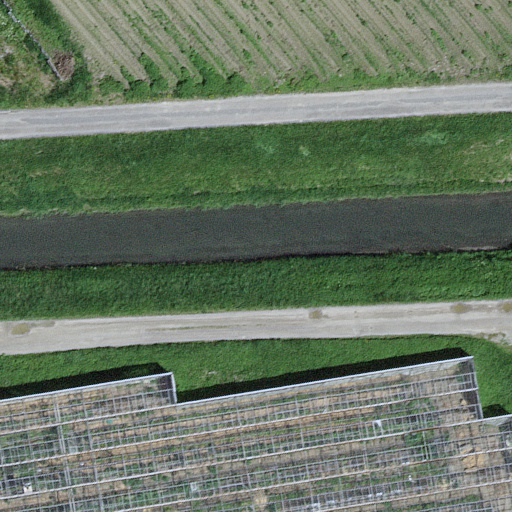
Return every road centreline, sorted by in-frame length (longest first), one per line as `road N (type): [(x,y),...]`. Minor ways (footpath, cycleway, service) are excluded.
road 1 (unclassified): [(511,99),(0,124)]
road 2 (track): [(0,339),(511,315)]
